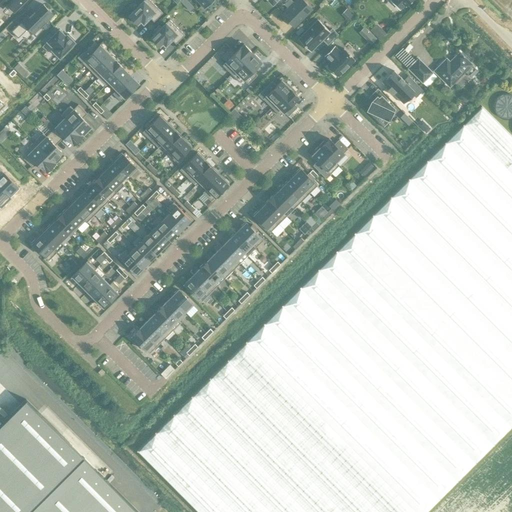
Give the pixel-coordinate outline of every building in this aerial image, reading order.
[(25,0),(0,0),(0,5),(3,8),(6,4),(14,12),(25,0)] [(154,22),(162,13),(149,0),(144,0),(129,16),(129,17),(136,24),(137,24),(140,22),(142,24),(143,23),(143,24),(150,18),(154,22)] [(193,0),(197,4),(198,2),(204,8),(212,0),(193,0)] [(302,0),(297,0),(282,15),(294,27),(312,9),(302,0)] [(411,0),(391,0),(391,1),(400,10),(401,8),(404,5),(405,6),(411,0)] [(27,15),(11,31),(18,38),(28,28),(36,36),(43,29),(41,27),(53,15),(43,4),(35,12),(34,11),(28,16),(27,15)] [(185,35),(169,19),(161,27),(159,25),(153,31),(155,33),(150,38),(159,47),(163,44),(165,46),(172,40),(176,44),(185,35)] [(327,45),(337,35),(332,29),(329,31),(317,19),(298,39),(311,51),(322,40),(327,45)] [(52,49),(59,57),(66,50),(66,51),(70,46),(74,42),(73,41),(74,40),(69,34),(68,36),(67,35),(65,36),(59,29),(47,41),(53,48),(52,49)] [(377,39),(374,36),(368,42),(371,45),(377,39)] [(94,42),(79,56),(83,61),(82,62),(90,70),(107,52),(100,45),(98,46),(94,42)] [(231,74),(253,53),(243,43),(234,52),(230,48),(221,57),(226,62),(222,65),(231,74)] [(338,76),(355,60),(343,49),(340,51),(335,46),(324,56),(329,62),(326,64),(338,76)] [(434,71),(450,86),(466,71),(471,76),(477,71),(471,65),(472,65),(460,52),(450,62),(446,59),(434,71)] [(108,53),(90,70),(97,78),(98,78),(115,60),(115,59),(112,56),(111,56),(108,53)] [(253,53),(231,74),(240,83),(243,79),(248,84),(257,75),(253,71),(262,62),(253,53)] [(418,59),(408,68),(422,83),(427,87),(437,77),(432,73),(418,59)] [(115,60),(98,78),(105,85),(105,86),(109,82),(123,68),(115,60)] [(22,68),(18,63),(13,68),(18,72),(22,68)] [(123,68),(109,82),(116,90),(130,75),(123,68)] [(416,98),(423,90),(408,75),(403,80),(400,76),(400,77),(394,71),(382,83),(388,88),(387,90),(392,95),(393,94),(403,103),(412,94),(416,98)] [(66,73),(60,79),(67,85),(72,80),(66,73)] [(130,75),(116,90),(124,98),(138,83),(130,75)] [(271,107),(291,87),(287,82),(285,84),(281,80),(276,86),(271,81),(258,94),(263,99),(271,107)] [(291,87),(271,107),(280,116),(284,112),(288,116),(297,107),(293,103),(299,98),(294,93),(296,92),(291,87)] [(376,93),(362,106),(375,118),(378,115),(388,119),(387,120),(389,121),(390,120),(389,119),(393,109),(384,100),(386,98),(379,92),(377,94),(376,93)] [(511,94),(510,93),(507,92),(505,92),(502,93),(499,94),(497,95),(495,97),(494,99),(492,101),(492,104),(491,107),(492,109),(493,113),(494,115),(496,117),(497,118),(500,120),(504,121),(506,121),(508,120),(511,119),(511,94)] [(64,118),(82,136),(83,134),(84,135),(90,129),(89,128),(90,127),(82,118),(87,113),(78,104),(73,109),(70,106),(61,115),(64,118)] [(511,172),(500,160),(511,148),(511,136),(482,106),(349,239),(511,402),(511,172)] [(412,122),(404,114),(400,118),(408,125),(412,122)] [(150,124),(142,132),(150,140),(151,141),(154,137),(153,137),(167,124),(164,120),(159,115),(155,119),(153,117),(148,123),(150,124)] [(51,132),(60,141),(65,136),(73,144),(75,143),(75,144),(82,138),(81,137),(82,136),(64,118),(51,132)] [(154,137),(151,141),(158,148),(160,146),(161,145),(175,131),(171,126),(170,127),(167,124),(153,137),(154,137)] [(161,145),(160,146),(168,154),(182,139),(179,136),(180,135),(175,131),(161,145)] [(34,142),(55,163),(64,154),(55,145),(60,141),(51,132),(46,136),(43,133),(34,142)] [(323,141),(319,145),(336,162),(344,153),(348,149),(339,139),(334,144),(328,138),(324,142),(323,141)] [(182,139),(168,154),(175,162),(177,164),(187,154),(185,152),(191,147),(186,142),(182,139)] [(55,163),(34,142),(25,150),(28,154),(23,159),(33,168),(37,163),(46,172),(48,170),(48,171),(54,165),(54,164),(55,163)] [(315,152),(311,156),(317,161),(313,165),(326,179),(331,174),(330,174),(339,165),(336,162),(319,145),(314,150),(315,152)] [(511,148),(500,160),(511,172),(511,148)] [(197,152),(180,169),(188,177),(204,161),(201,157),(202,157),(197,152)] [(118,158),(114,161),(128,175),(127,176),(129,177),(137,169),(121,153),(117,157),(118,158)] [(114,161),(107,168),(121,182),(127,176),(128,175),(114,161)] [(204,161),(188,177),(195,185),(196,186),(199,183),(199,182),(213,168),(208,163),(208,164),(204,161)] [(373,167),(369,163),(365,166),(369,171),(373,167)] [(107,168),(99,176),(113,190),(114,189),(117,192),(124,185),(121,182),(107,168)] [(213,168),(199,182),(199,183),(206,189),(206,190),(220,176),(216,173),(217,172),(213,168)] [(296,173),(292,177),(309,193),(317,185),(312,181),(307,175),(300,168),(295,173),(296,173)] [(3,172),(0,174),(0,186),(9,196),(18,187),(3,172)] [(96,178),(91,183),(109,200),(117,192),(114,189),(113,190),(99,176),(96,179),(96,178)] [(206,190),(203,193),(211,201),(220,193),(221,195),(226,189),(225,188),(229,184),(224,179),(223,180),(220,176),(206,190)] [(289,179),(284,184),(301,201),(309,193),(292,177),(289,180),(289,179)] [(87,188),(84,191),(101,208),(109,200),(91,183),(87,187),(87,188)] [(280,189),(277,192),(294,208),(301,201),(284,184),(280,188),(280,189)] [(0,186),(0,203),(1,205),(9,196),(0,186)] [(84,191),(77,198),(94,215),(101,208),(84,191)] [(273,194),(269,199),(286,216),(294,208),(277,192),(274,195),(273,194)] [(77,198),(70,205),(85,221),(84,221),(86,223),(94,215),(77,198)] [(265,204),(262,207),(278,224),(286,216),(269,199),(264,204),(265,204)] [(173,202),(166,209),(169,212),(184,227),(191,220),(173,202)] [(66,208),(61,212),(77,228),(84,221),(85,221),(70,205),(66,209),(66,208)] [(258,210),(253,214),(271,232),(271,231),(278,224),(262,207),(259,210),(258,210)] [(58,217),(54,221),(68,234),(68,235),(69,236),(77,228),(61,212),(57,217),(58,217)] [(169,212),(162,219),(177,234),(184,227),(169,212)] [(159,216),(152,223),(155,226),(170,241),(177,234),(162,219),(159,216)] [(50,223),(46,228),(47,228),(61,242),(68,235),(68,234),(54,221),(51,224),(50,223)] [(242,226),(238,230),(255,248),(263,240),(256,232),(258,230),(252,224),(250,227),(246,222),(245,223),(244,223),(241,226),(242,226)] [(155,226),(149,233),(163,247),(170,241),(155,226)] [(47,228),(40,235),(53,249),(54,249),(61,242),(47,228)] [(230,238),(248,256),(255,248),(238,230),(234,234),(233,234),(230,237),(231,237),(230,238)] [(149,233),(142,240),(156,254),(163,247),(149,233)] [(36,238),(31,243),(36,248),(34,250),(39,255),(41,253),(48,261),(56,253),(57,252),(54,249),(53,249),(40,235),(36,239),(36,238)] [(139,236),(132,243),(135,246),(150,261),(156,254),(142,240),(139,236)] [(222,246),(240,263),(248,256),(230,238),(222,246)] [(511,402),(349,239),(246,342),(415,511),(426,511),(511,426),(511,402)] [(135,246),(128,253),(143,268),(150,261),(135,246)] [(222,246),(215,253),(232,271),(240,263),(222,246)] [(125,250),(118,257),(136,275),(143,268),(128,253),(125,250)] [(207,260),(207,261),(225,279),(228,276),(232,271),(215,253),(207,261),(207,260)] [(88,260),(72,276),(80,284),(94,270),(96,268),(88,260)] [(199,268),(217,286),(225,279),(207,261),(203,265),(202,264),(199,267),(200,268),(199,268)] [(192,276),(209,294),(213,291),(217,286),(199,268),(199,269),(192,276)] [(94,270),(80,284),(87,291),(102,277),(94,270)] [(192,276),(184,284),(201,302),(209,294),(192,276)] [(102,277),(87,291),(95,299),(109,285),(102,277)] [(109,285),(95,299),(103,307),(121,290),(113,282),(112,281),(109,285)] [(174,294),(170,297),(185,312),(190,317),(198,310),(192,304),(193,304),(178,289),(177,291),(177,290),(174,293),(174,294)] [(163,305),(162,305),(180,323),(181,322),(177,319),(185,312),(170,297),(163,305)] [(162,305),(155,313),(173,330),(180,323),(162,305)] [(155,313),(147,320),(165,338),(173,330),(155,313)] [(140,327),(140,328),(157,346),(165,338),(147,320),(140,328),(140,327)] [(140,328),(132,336),(136,340),(134,342),(140,348),(142,346),(149,354),(157,346),(140,328)] [(138,450),(199,511),(415,511),(246,342),(138,450)] [(170,364),(160,373),(165,378),(172,372),(174,369),(170,364)] [(0,511),(139,511),(125,497),(27,398),(0,425),(0,511)]
